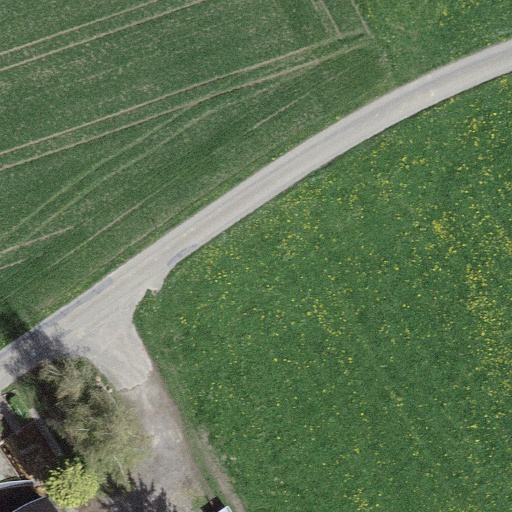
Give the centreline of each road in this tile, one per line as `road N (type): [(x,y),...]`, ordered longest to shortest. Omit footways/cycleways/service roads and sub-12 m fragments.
road 1 (unclassified): [(0,371),(270,178),(378,114),(511,53)]
road 2 (track): [(87,312),(146,407),(156,440),(156,468),(137,511)]
